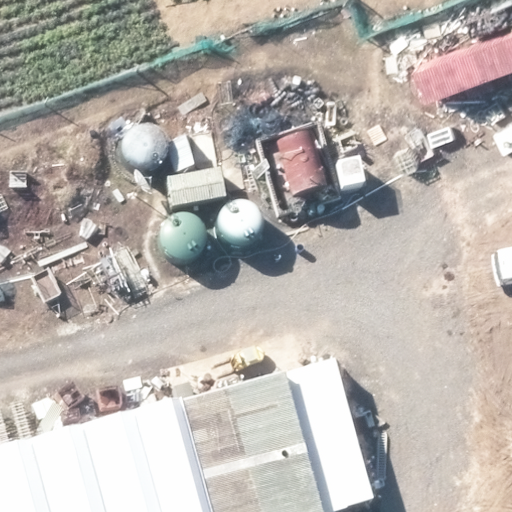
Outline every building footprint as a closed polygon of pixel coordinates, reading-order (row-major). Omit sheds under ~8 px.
[(511,30),(425,63),(437,97),(511,68),(511,30)] [(360,103),(326,115),(353,195),(387,184),(360,103)] [(234,201),(228,165),(221,124),(174,132),(181,173),(168,175),(174,212),(234,201)] [(335,198),(318,136),(264,151),(281,212),(335,198)] [(0,511),(237,511),(192,352),(0,406),(0,511)]
